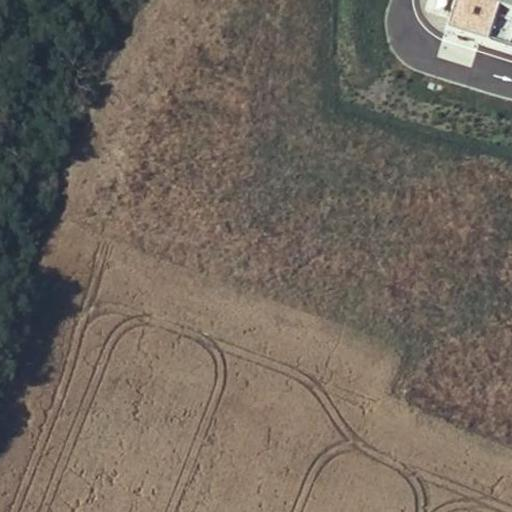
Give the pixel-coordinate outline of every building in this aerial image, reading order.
[(482,42),(495,0),(450,0),(441,29),(482,42)] [(511,48),(511,2),(499,0),(492,0),(484,42),(511,48)] [(447,170),(495,180),(502,149),(486,146),(466,142),(463,158),(450,155),(447,170)] [(511,185),(511,152),(505,151),(499,183),(511,185)] [(511,267),(511,244),(502,242),(497,264),(511,267)]
